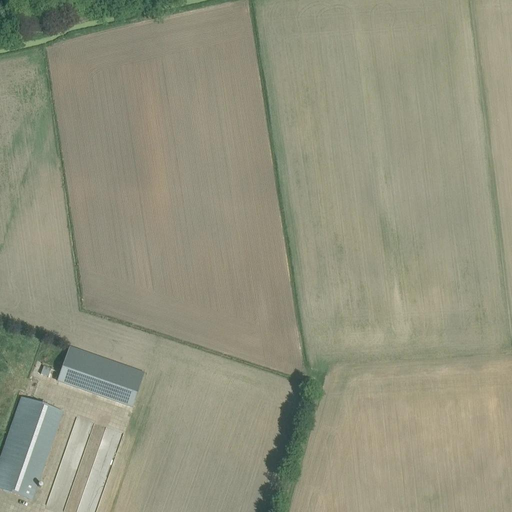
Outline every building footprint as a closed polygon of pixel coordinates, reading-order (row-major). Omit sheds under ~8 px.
[(133,408),(145,374),(70,348),(58,381),(133,408)] [(43,367),(40,376),(48,378),(51,370),(43,367)] [(0,490),(32,501),(56,432),(64,412),(22,398),(15,417),(0,461),(0,490)] [(62,456),(47,506),(64,511),(79,461),(62,456)] [(95,511),(97,505),(81,500),(79,506),(95,511)]
